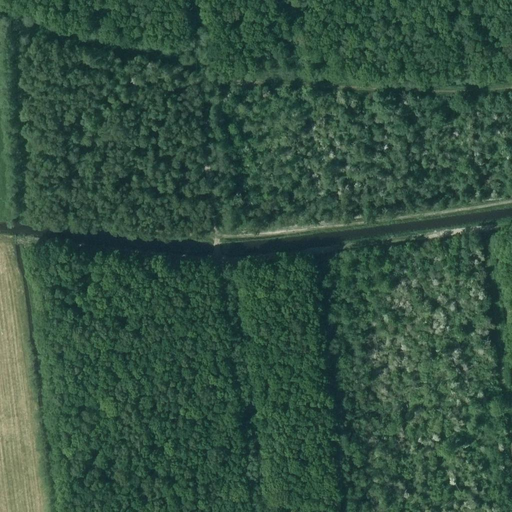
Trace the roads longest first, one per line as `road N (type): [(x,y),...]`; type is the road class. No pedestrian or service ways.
road 1 (track): [(511,222),(219,261),(29,246),(61,511)]
road 2 (track): [(6,0),(19,15),(23,206),(33,219),(216,236),(511,200)]
road 3 (track): [(190,0),(250,511)]
road 4 (track): [(511,88),(217,83),(215,57)]
road 5 (track): [(511,458),(487,226)]
road 6 (track): [(192,14),(206,16),(222,62),(282,62),(290,52),(285,0)]
road 7 (track): [(197,60),(18,28)]
